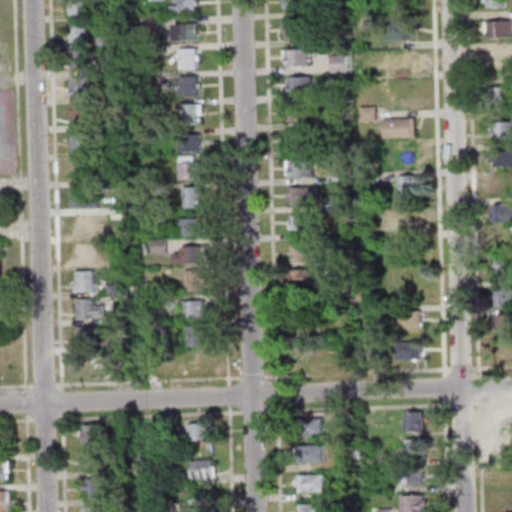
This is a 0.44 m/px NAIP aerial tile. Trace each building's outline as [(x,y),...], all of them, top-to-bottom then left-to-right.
[(69,0),(69,14),(91,14),(91,0),(69,0)] [(199,0),(180,0),(180,4),(172,4),(172,13),(199,13),(199,0)] [(306,10),(306,0),(284,0),(284,10),(306,10)] [(369,19),(359,20),(359,27),(369,26),(369,19)] [(89,20),(71,20),(71,41),(89,41),(89,20)] [(301,38),(301,20),(282,20),(282,38),(301,38)] [(511,36),(511,20),(485,20),(485,36),(511,36)] [(413,21),(387,21),(387,39),(413,39),(413,21)] [(198,39),(198,22),(175,22),(175,33),(168,33),(168,39),(198,39)] [(332,29),(333,42),(346,42),(345,29),(332,29)] [(115,34),(99,34),(99,44),(115,44),(115,34)] [(163,40),(164,53),(146,53),(147,40),(163,40)] [(180,68),(199,68),(199,48),(180,48),(180,68)] [(311,48),(284,48),(284,65),(311,65),(311,48)] [(72,68),(90,68),(90,49),(72,49),(72,68)] [(511,51),(490,51),(490,68),(511,68),(511,51)] [(414,70),(414,53),(382,53),(382,70),(414,70)] [(332,70),(348,69),(347,54),(332,54),(332,70)] [(202,96),(202,75),(181,75),(182,96),(202,96)] [(289,75),(289,93),(312,93),(312,75),(289,75)] [(71,97),(89,97),(89,76),(71,76),(71,97)] [(332,85),(332,97),(349,97),(349,85),(332,85)] [(511,86),(493,86),(493,106),(511,106),(511,86)] [(155,96),(171,96),(171,107),(155,107),(155,96)] [(182,103),(182,124),(204,124),(204,103),(182,103)] [(72,125),(91,125),(91,104),(72,104),(72,125)] [(314,121),(314,104),(289,104),(289,121),(314,121)] [(362,106),(362,120),(377,120),(377,106),(362,106)] [(333,110),(333,125),(350,125),(350,110),(333,110)] [(385,136),(416,136),(416,117),(385,117),(385,136)] [(511,138),(511,120),(493,120),(493,138),(511,138)] [(290,131),(290,150),(312,150),(312,131),(290,131)] [(90,153),(90,132),(73,132),(73,153),(90,153)] [(202,151),(202,133),(180,133),(180,151),(202,151)] [(334,143),(334,153),(351,153),(351,143),(334,143)] [(417,144),(394,144),(394,161),(417,161),(417,144)] [(494,167),(511,167),(511,149),(494,149),(494,167)] [(202,179),(202,155),(180,155),(180,179),(202,179)] [(314,176),(314,158),(287,158),(287,176),(314,176)] [(72,159),(72,177),(92,177),(92,159),(72,159)] [(351,170),(336,171),(336,181),(351,181),(351,170)] [(400,196),(420,196),(420,175),(400,175),(400,196)] [(493,192),(511,192),(511,176),(493,176),(493,192)] [(172,180),(155,180),(155,193),(172,193),(172,180)] [(185,185),(185,207),(202,207),(202,185),(185,185)] [(317,204),(317,185),(289,185),(289,204),(317,204)] [(75,207),(100,207),(100,187),(75,187),(75,207)] [(338,191),(338,208),(358,207),(357,190),(338,191)] [(491,221),(511,221),(511,203),(491,203),(491,221)] [(170,209),(156,208),(155,216),(170,217),(170,209)] [(401,211),(401,233),(420,233),(420,211),(401,211)] [(104,224),(94,224),(94,214),(75,214),(75,235),(104,235),(104,224)] [(311,214),(290,214),(290,232),(311,232),(311,214)] [(205,217),(182,217),(182,234),(205,234),(205,217)] [(383,225),(366,225),(366,242),(383,242),(383,225)] [(114,227),(114,236),(132,237),(132,227),(114,227)] [(511,229),(493,230),(494,247),(511,246),(511,229)] [(166,237),(153,237),(153,251),(166,251),(166,237)] [(311,261),(311,241),(293,241),(293,261),(311,261)] [(95,263),(95,242),(77,242),(77,263),(95,263)] [(175,245),(175,262),(205,262),(205,245),(175,245)] [(511,258),(496,258),(496,277),(511,277),(511,258)] [(316,268),(288,268),(288,291),(316,291),(316,268)] [(186,289),(205,289),(205,269),(187,269),(186,289)] [(95,290),(95,270),(78,270),(78,290),(95,290)] [(122,282),(108,283),(109,294),(122,293),(122,282)] [(353,299),(353,284),(338,285),(338,298),(353,299)] [(511,286),(496,286),(496,306),(511,306),(511,286)] [(104,317),(104,298),(79,298),(79,317),(104,317)] [(185,316),(207,316),(207,299),(185,299),(185,316)] [(171,301),(156,302),(156,311),(171,311),(171,301)] [(400,327),(422,327),(422,310),(400,310),(400,327)] [(128,311),(110,312),(110,322),(128,321),(128,311)] [(315,313),(292,313),(292,341),(315,341),(315,313)] [(511,331),(511,313),(498,313),(498,331),(511,331)] [(207,346),(207,325),(188,325),(188,346),(207,346)] [(98,345),(98,327),(79,328),(80,346),(98,345)] [(117,338),(117,346),(133,346),(133,338),(117,338)] [(397,341),(397,359),(423,359),(423,341),(397,341)] [(186,353),(186,370),(207,370),(207,353),(186,353)] [(146,355),(148,378),(163,376),(161,354),(146,355)] [(79,376),(101,376),(101,356),(79,356),(79,376)] [(135,359),(124,360),(124,375),(135,376),(135,359)] [(404,432),(404,411),(422,411),(423,431),(404,432)] [(296,419),(322,418),(323,436),(296,437),(296,419)] [(187,424),(211,423),(211,440),(188,440),(187,424)] [(82,447),(82,431),(85,431),(85,426),(104,425),(104,446),(82,447)] [(405,440),(423,440),(424,460),(405,460),(405,440)] [(297,447),(322,446),(323,463),(297,463),(297,447)] [(86,472),(86,467),(82,467),(82,452),(105,451),(105,471),(86,472)] [(190,461),(212,460),(212,466),(215,466),(215,478),(191,478),(190,461)] [(0,461),(10,461),(10,474),(7,474),(7,481),(0,481),(0,461)] [(400,467),(423,467),(423,484),(400,485),(400,467)] [(298,486),(295,486),(295,480),(298,480),(298,475),(324,475),(324,492),(298,493),(298,486)] [(88,501),(88,495),(84,495),(84,479),(106,478),(106,501),(88,501)] [(338,497),(338,486),(354,485),(354,497),(338,497)] [(0,510),(0,492),(8,492),(8,510),(0,510)] [(400,511),(400,496),(423,495),(423,511),(400,511)]
